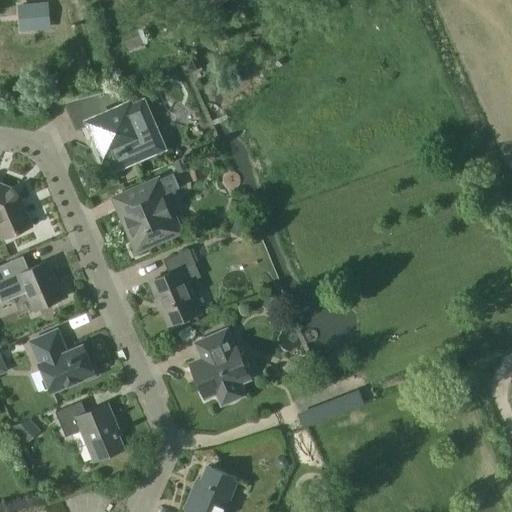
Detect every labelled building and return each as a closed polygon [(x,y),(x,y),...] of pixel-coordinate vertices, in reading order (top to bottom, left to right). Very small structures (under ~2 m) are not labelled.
[(18,7),(21,31),(35,30),(35,32),(50,31),(48,1),(32,3),(33,5),(18,7)] [(196,72),(191,61),(180,65),(185,76),(196,72)] [(108,157),(114,171),(136,161),(130,148),(148,141),(131,101),(86,121),(95,141),(92,146),(96,155),(102,157),(103,159),(108,157)] [(176,173),(187,168),(183,159),(172,163),(176,173)] [(179,188),(173,174),(157,181),(157,180),(126,193),(132,207),(121,211),(137,250),(175,234),(166,211),(170,209),(164,195),(179,188)] [(11,188),(0,183),(0,234),(2,239),(32,226),(19,195),(11,188)] [(248,228),(234,222),(229,233),(243,239),(248,228)] [(150,282),(168,324),(199,311),(181,269),(194,263),(189,252),(164,262),(169,274),(150,282)] [(23,256),(0,266),(0,297),(2,302),(27,291),(35,310),(63,298),(47,261),(28,269),(23,256)] [(262,308),(274,312),(278,301),(266,296),(262,308)] [(65,344),(58,328),(29,340),(51,393),(95,374),(82,345),(63,353),(60,346),(65,344)] [(202,359),(191,364),(206,398),(216,394),(221,406),(242,397),(237,385),(245,381),(236,361),(241,359),(235,345),(233,345),(227,329),(195,343),(202,359)] [(86,413),(81,402),(55,413),(65,437),(81,431),(94,461),(124,449),(111,420),(114,419),(107,404),(86,413)] [(30,420),(14,427),(17,434),(26,444),(40,431),(30,420)] [(275,464),(279,469),(286,468),(288,462),(284,457),(278,458),(275,464)] [(185,510),(183,511),(225,511),(228,506),(226,505),(237,479),(208,466),(196,493),(193,492),(185,510)] [(11,511),(45,511),(44,500),(11,505),(11,511)]
